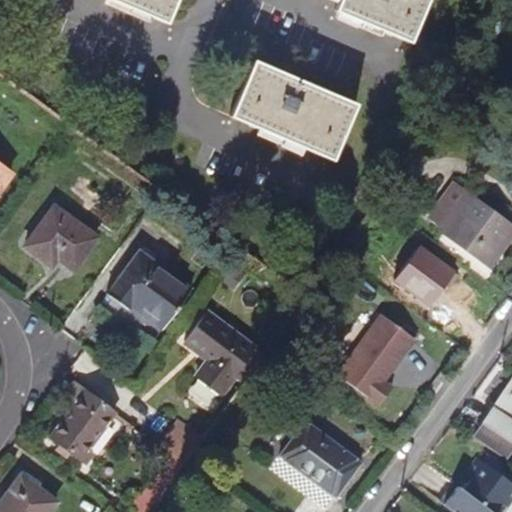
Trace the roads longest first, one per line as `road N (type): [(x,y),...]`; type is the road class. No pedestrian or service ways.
road 1 (residential): [(511,314),(367,511)]
road 2 (residential): [(214,0),(190,52),(190,117)]
road 3 (residential): [(0,312),(17,331),(19,367),(14,402),(0,423)]
